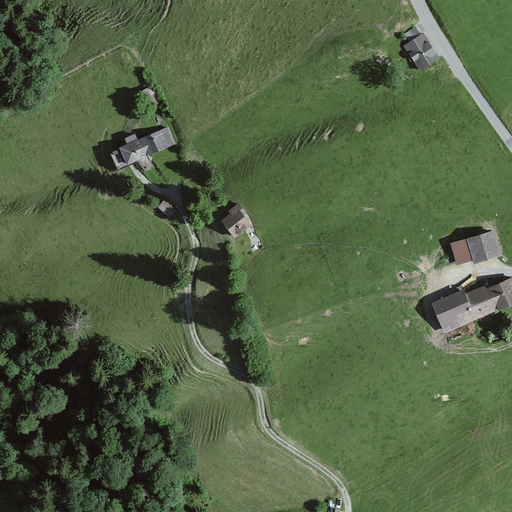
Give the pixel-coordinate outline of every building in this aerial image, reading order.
[(425,33),(408,45),(426,72),(443,59),(425,33)] [(152,85),(145,90),(155,104),(162,99),(152,85)] [(177,145),(168,127),(145,138),(154,156),(177,145)] [(130,144),(112,153),(121,172),(154,156),(145,138),(141,140),(137,132),(127,137),(130,144)] [(167,199),(160,207),(171,217),(177,209),(167,199)] [(234,214),(225,220),(239,238),(255,225),(244,211),(247,208),(242,202),(231,210),(234,214)] [(460,267),(504,255),(498,232),(454,243),(460,267)] [(496,285),(483,290),(494,315),(511,307),(511,280),(497,287),(496,285)] [(472,289),(438,303),(450,333),(494,315),(483,290),(473,294),(472,289)] [(508,327),(497,331),(500,338),(511,334),(508,327)]
